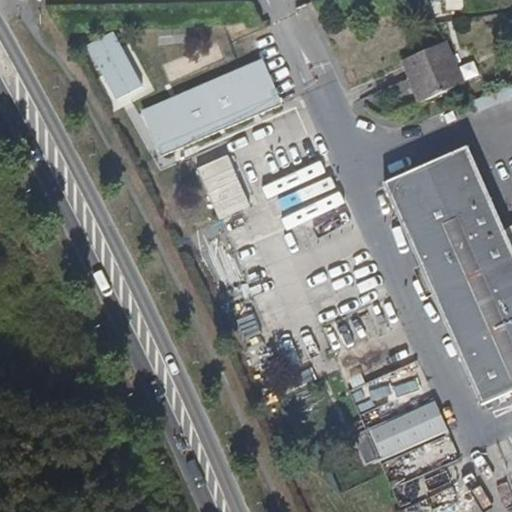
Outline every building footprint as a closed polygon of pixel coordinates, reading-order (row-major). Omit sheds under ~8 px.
[(447,42),(401,62),(419,103),(464,84),(447,42)] [(114,90),(129,85),(119,58),(104,64),(114,90)] [(281,103),(263,60),(144,112),(162,154),(281,103)] [(511,91),(499,97),(510,121),(511,119),(511,91)] [(469,147),(385,184),(482,406),(511,392),(511,244),(505,230),(469,147)] [(226,154),(195,168),(218,221),(249,208),(226,154)] [(278,229),(338,210),(324,163),(263,182),(278,229)] [(370,304),(359,270),(329,280),(339,313),(370,304)] [(250,305),(230,314),(247,352),(267,343),(250,305)] [(434,402),(368,430),(381,459),(447,430),(434,402)] [(397,458),(383,463),(393,488),(407,483),(397,458)]
